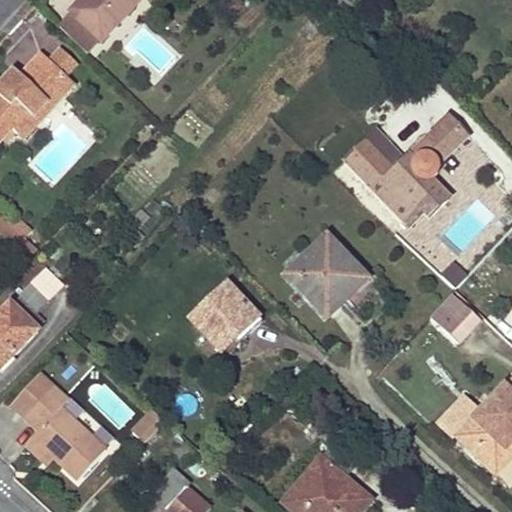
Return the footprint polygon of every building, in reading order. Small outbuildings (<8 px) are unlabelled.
[(100,43),(115,27),(110,22),(130,0),(83,0),(70,14),(100,43)] [(130,0),(110,22),(115,27),(140,0),(130,0)] [(235,1),(225,12),(230,17),(240,7),(235,1)] [(100,43),(70,14),(57,28),(88,57),(100,43)] [(0,142),(14,127),(20,132),(47,103),(43,99),(63,77),(42,58),(21,80),(15,75),(0,90),(0,142)] [(47,103),(20,132),(26,138),(74,87),(63,77),(43,99),(47,103)] [(393,173),(367,146),(365,144),(345,164),(408,229),(423,215),(428,220),(447,201),(429,182),(435,178),(437,172),(437,167),(466,139),(446,118),(430,134),(431,135),(403,164),(393,173)] [(376,137),(367,146),(393,173),(403,164),(376,137)] [(10,226),(2,218),(0,219),(0,232),(2,235),(10,226)] [(14,229),(26,241),(34,232),(21,221),(14,229)] [(10,226),(2,235),(18,250),(26,241),(14,229),(10,226)] [(304,263),(293,273),(287,279),(326,320),(344,303),(341,300),(362,279),(326,241),(304,263)] [(286,264),(293,273),(304,263),(296,255),(286,264)] [(442,277),(456,288),(467,275),(453,264),(442,277)] [(63,286),(46,271),(21,296),(38,312),(63,286)] [(362,279),(341,300),(344,303),(365,283),(362,279)] [(238,337),(234,333),(253,316),(227,289),(191,322),(221,353),(238,337)] [(480,321),(453,296),(431,320),(458,345),(480,321)] [(10,308),(0,318),(0,373),(37,333),(35,331),(42,323),(20,302),(12,311),(10,308)] [(253,316),(234,333),(238,337),(243,341),(260,324),(253,316)] [(51,460),(75,482),(103,453),(60,410),(67,402),(40,375),(17,398),(30,410),(23,418),(37,432),(30,439),(51,460)] [(511,460),(511,456),(507,452),(511,447),(511,382),(481,415),(457,440),(495,477),(511,460)] [(30,410),(17,398),(10,405),(23,418),(30,410)] [(457,440),(481,415),(464,399),(440,425),(457,441),(457,440)] [(155,413),(150,419),(161,429),(166,423),(155,413)] [(150,419),(134,436),(145,446),(161,429),(150,419)] [(354,422),(347,431),(368,450),(376,441),(354,422)] [(51,460),(30,439),(23,446),(44,467),(51,460)] [(511,447),(507,452),(511,456),(511,460),(495,477),(509,490),(511,487),(511,447)] [(282,505),(289,511),(351,511),(357,504),(337,487),(343,481),(353,468),(330,448),(282,505)] [(152,502),(163,511),(167,511),(188,490),(174,478),(152,502)] [(357,504),(351,511),(361,511),(369,504),(343,481),(337,487),(357,504)] [(188,490),(167,511),(207,511),(210,509),(188,490)]
